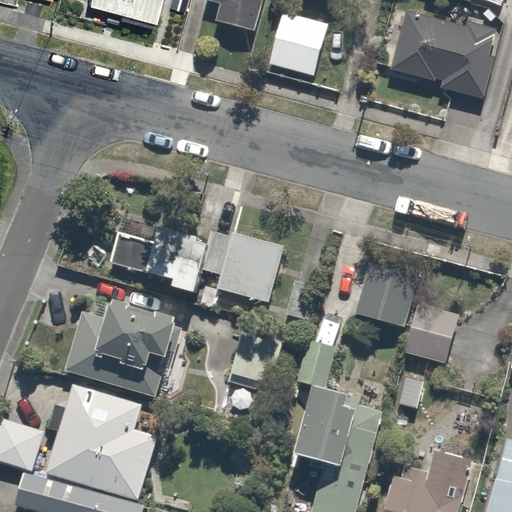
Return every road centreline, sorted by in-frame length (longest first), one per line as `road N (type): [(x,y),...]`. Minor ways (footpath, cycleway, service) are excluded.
road 1 (residential): [(511,202),(85,85)]
road 2 (residential): [(85,85),(0,295)]
